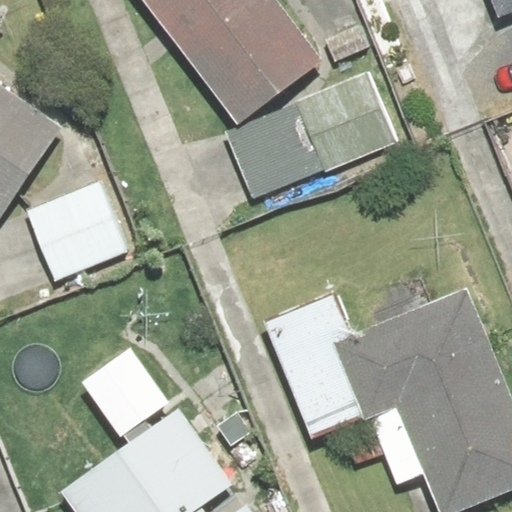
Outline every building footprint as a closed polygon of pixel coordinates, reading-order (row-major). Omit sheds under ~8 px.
[(275,0),(137,0),(235,127),(322,60),(275,0)] [(511,15),(511,0),(486,0),(495,22),(511,15)] [(376,76),(237,134),(266,205),(405,147),(376,76)] [(0,216),(59,128),(0,89),(0,216)] [(111,181),(34,211),(64,289),(141,259),(111,181)] [(227,231),(186,247),(224,345),(265,329),(227,231)] [(462,511),(511,492),(511,406),(465,290),(326,345),(358,425),(395,410),(436,511),(462,511)] [(248,511),(174,411),(56,497),(67,511),(248,511)] [(335,511),(312,445),(274,458),(293,511),(335,511)]
